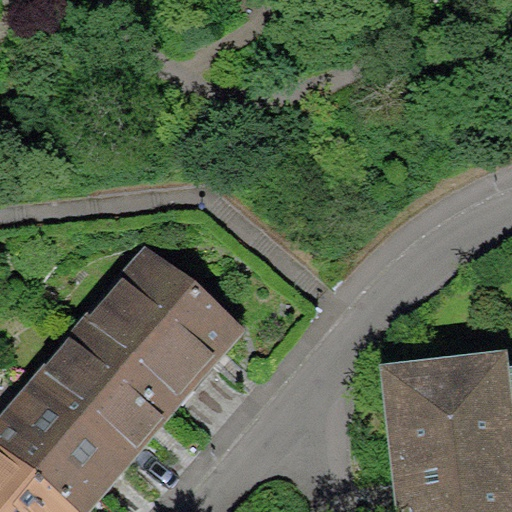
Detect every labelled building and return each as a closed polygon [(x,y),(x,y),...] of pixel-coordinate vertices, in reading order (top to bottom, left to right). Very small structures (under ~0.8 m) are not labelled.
[(238,336),(159,269),(119,317),(107,308),(78,342),(90,352),(168,418),(185,398),(238,336)] [(168,418),(90,352),(45,403),(124,470),(134,458),(168,418)] [(403,511),(511,511),(511,488),(499,372),(389,385),(394,429),(403,511)] [(124,470),(45,403),(1,455),(68,511),(88,511),(91,509),(124,470)] [(68,511),(1,455),(0,456),(0,511),(68,511)]
